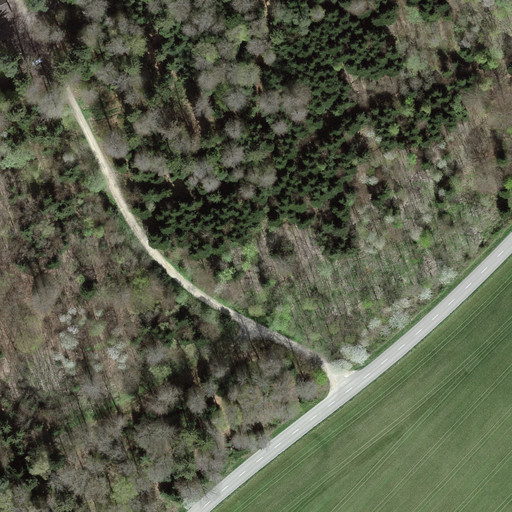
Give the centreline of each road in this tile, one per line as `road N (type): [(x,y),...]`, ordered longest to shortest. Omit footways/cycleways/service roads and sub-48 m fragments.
road 1 (track): [(29,21),(128,218),(155,255),(205,298),(323,364),(347,390)]
road 2 (secondary): [(197,511),(413,336),(511,241)]
